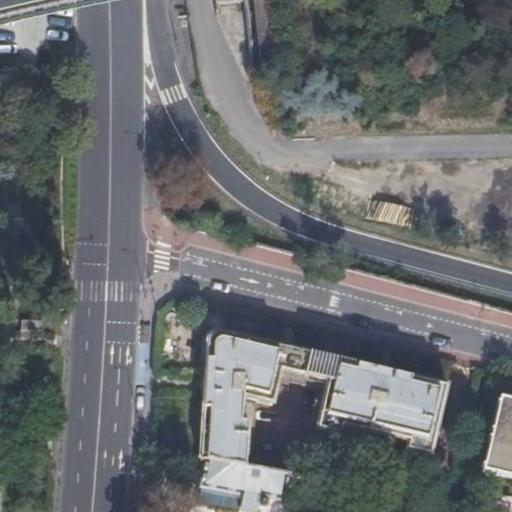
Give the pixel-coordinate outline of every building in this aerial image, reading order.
[(204,343),(196,463),(202,464),(251,474),(256,404),(271,407),(276,381),(324,392),(315,432),(429,458),(444,388),(215,334),(212,334),(206,337),(205,340),(204,343)] [(511,404),(498,401),(480,474),(511,480),(511,404)] [(251,474),(202,464),(197,491),(198,492),(195,508),(216,511),(252,511),(253,507),(256,511),(261,511),(263,509),(264,503),(263,501),(279,503),(282,489),(284,480),(251,474)] [(304,492),(305,485),(284,480),(282,489),(303,494),(304,492)] [(345,493),(317,487),(316,494),(315,496),(343,502),(345,493)] [(466,492),(462,511),(511,511),(511,504),(510,504),(510,500),(466,492)]
